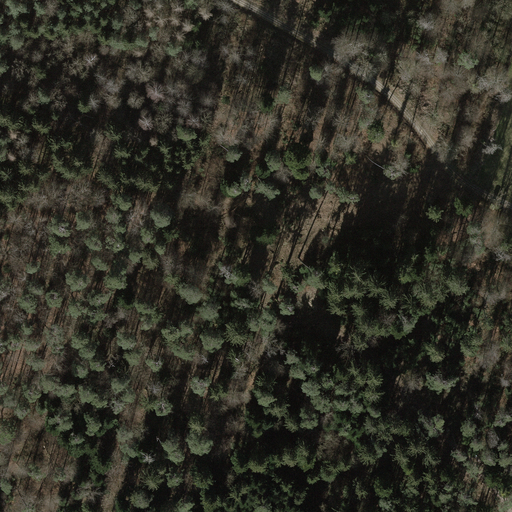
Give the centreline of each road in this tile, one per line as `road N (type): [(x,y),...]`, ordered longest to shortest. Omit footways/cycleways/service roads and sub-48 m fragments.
road 1 (track): [(237,0),(367,77),(406,108),(449,168),(511,205)]
road 2 (track): [(275,284),(447,435),(499,511)]
